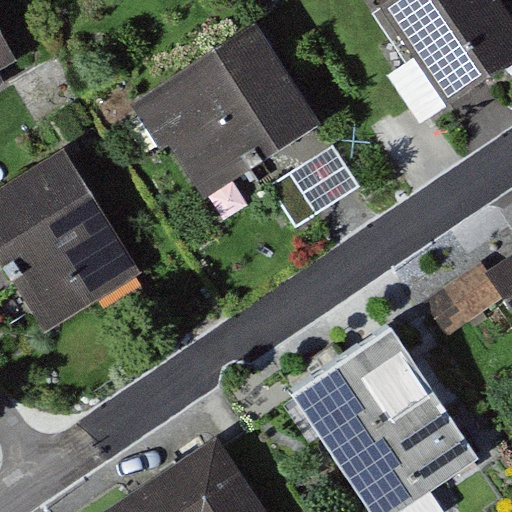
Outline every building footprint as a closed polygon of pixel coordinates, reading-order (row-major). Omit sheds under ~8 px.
[(511,31),(490,0),(404,0),(382,15),(446,112),(511,67),(511,31)] [(269,36),(152,110),(210,201),(327,127),(269,36)] [(358,189),(332,148),(269,188),(295,229),(338,202),(358,189)] [(88,161),(0,208),(0,213),(59,323),(149,275),(88,161)] [(511,233),(511,259),(489,275),(511,308),(511,210),(501,218),(511,233)] [(502,299),(480,267),(422,305),(444,337),(502,299)] [(386,331),(287,396),(363,511),(401,511),(474,465),(386,331)] [(259,511),(216,445),(112,511),(259,511)]
